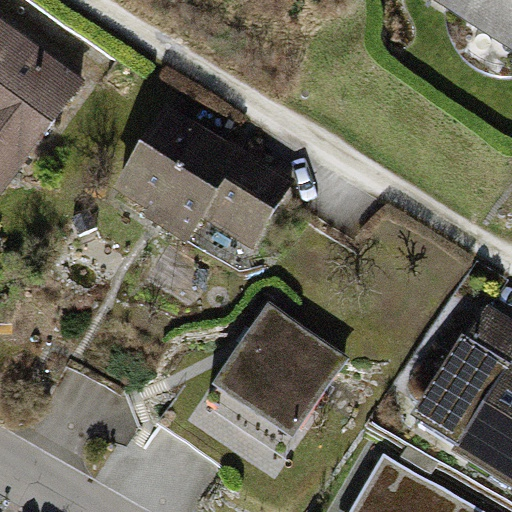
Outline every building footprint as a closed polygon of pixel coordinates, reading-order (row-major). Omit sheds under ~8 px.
[(511,0),(438,0),(435,5),(511,50),(511,0)] [(0,218),(97,83),(0,13),(0,218)] [(311,183),(177,105),(119,204),(201,251),(217,224),(269,255),(311,183)] [(511,315),(506,311),(459,385),(499,411),(470,458),(511,484),(511,315)] [(345,378),(266,328),(227,389),(208,419),(247,443),(287,468),(345,378)] [(200,372),(163,430),(229,471),(247,443),(208,419),(227,389),(200,372)] [(436,511),(403,492),(390,511),(436,511)]
